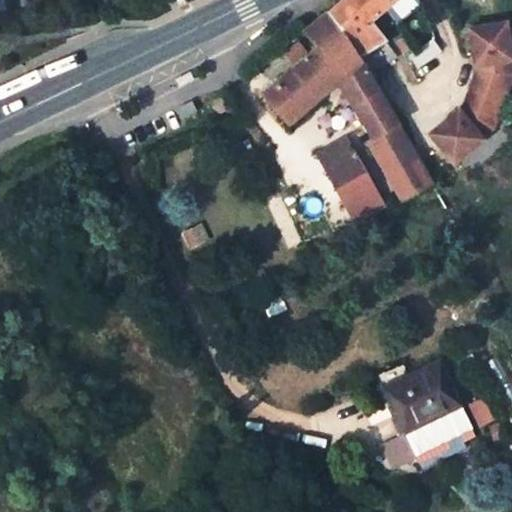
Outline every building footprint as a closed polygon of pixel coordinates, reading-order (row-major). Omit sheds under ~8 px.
[(360,27),(367,21),(384,6),(378,0),(341,0),(335,5),(344,15),(347,12),(360,27)] [(325,14),(359,58),(383,39),(367,21),(360,27),(347,12),(344,15),(335,5),(325,14)] [(308,105),(337,80),(345,93),(372,139),(366,142),(397,196),(399,199),(429,182),(363,63),(359,58),(325,14),(303,32),(315,47),(261,94),(287,123),(308,105)] [(505,23),(468,29),(475,66),(476,66),(476,72),(463,108),(458,111),(429,134),(452,163),(481,140),(480,138),(470,127),(484,116),(495,120),(509,84),(497,80),(496,63),(510,60),(511,60),(505,23)] [(496,63),(497,80),(509,84),(511,76),(510,60),(496,63)] [(317,116),(345,93),(337,80),(308,105),(317,116)] [(222,98),(212,105),(219,114),(229,106),(222,98)] [(484,116),(470,127),(480,138),(492,128),(495,120),(484,116)] [(355,156),(325,174),(340,201),(345,209),(376,193),(355,156)] [(376,193),(345,209),(351,219),(382,204),(376,193)] [(438,360),(382,388),(405,432),(460,405),(438,360)] [(413,448),(468,420),(460,405),(405,432),(413,448)]
